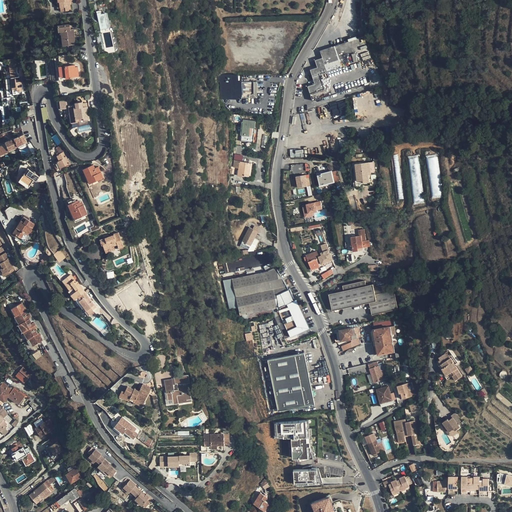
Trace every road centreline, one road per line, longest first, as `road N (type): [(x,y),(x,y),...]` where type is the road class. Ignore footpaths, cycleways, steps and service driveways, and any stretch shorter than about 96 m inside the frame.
road 1 (unclassified): [(83,0),(101,147),(88,157),(72,147),(45,92),(36,103),(42,142),(76,255),(145,347),(137,355),(119,350),(54,303),(37,277),(30,277),(30,290),(112,447),(188,511)]
road 2 (unclassified): [(368,476),(343,423),(322,330),(289,263),(276,200),(291,79),(330,0)]
road 3 (residential): [(511,460),(417,458),(368,476)]
